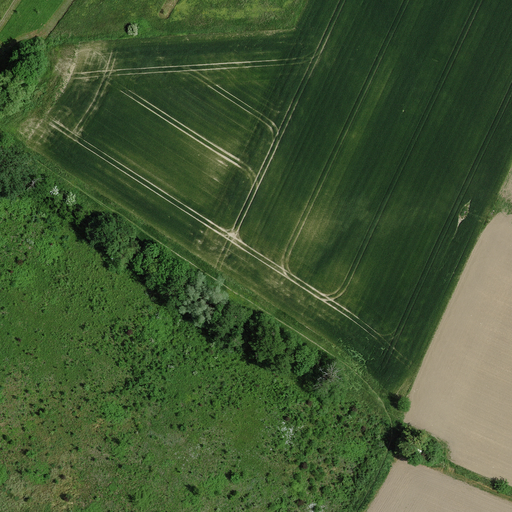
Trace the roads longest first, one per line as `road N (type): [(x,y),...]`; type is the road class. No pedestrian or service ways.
road 1 (track): [(297,0),(275,27),(252,33),(160,39),(48,32),(21,52)]
road 2 (track): [(511,185),(351,0)]
